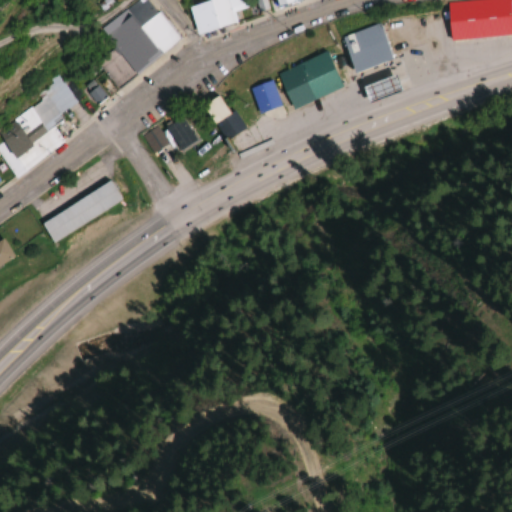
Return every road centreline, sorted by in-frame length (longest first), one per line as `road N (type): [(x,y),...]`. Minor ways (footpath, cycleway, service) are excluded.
road 1 (primary): [(0,378),(178,225),(290,168),(511,81)]
road 2 (residential): [(0,207),(206,60),(270,24),(337,0)]
road 3 (residential): [(0,43),(42,25),(81,29),(123,0)]
